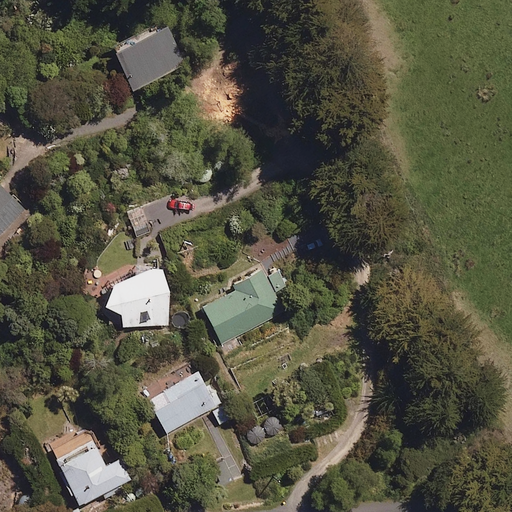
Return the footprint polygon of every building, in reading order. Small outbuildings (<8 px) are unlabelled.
[(183,61),(163,21),(111,47),(131,87),(183,61)] [(0,232),(24,208),(0,184),(0,232)] [(147,215),(130,219),(133,238),(150,234),(147,215)] [(166,323),(163,263),(112,280),(102,303),(119,311),(120,325),(166,323)] [(221,343),(282,311),(273,294),(289,286),(280,269),(265,277),(260,268),(229,284),(232,289),(201,305),(221,343)] [(217,403),(197,369),(146,398),(166,432),(217,403)] [(117,483),(128,477),(118,455),(102,463),(88,432),(50,449),(64,479),(62,480),(68,493),(70,492),(75,502),(102,490),(105,496),(120,489),(117,483)]
